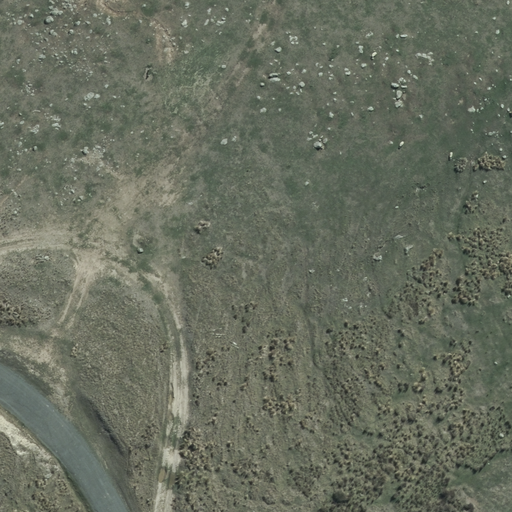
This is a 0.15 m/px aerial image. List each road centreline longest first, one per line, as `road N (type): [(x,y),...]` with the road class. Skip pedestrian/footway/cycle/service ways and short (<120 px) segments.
road 1 (track): [(271,0),(180,176),(158,242),(176,414),(162,511)]
road 2 (unclassified): [(114,511),(45,422),(0,383)]
